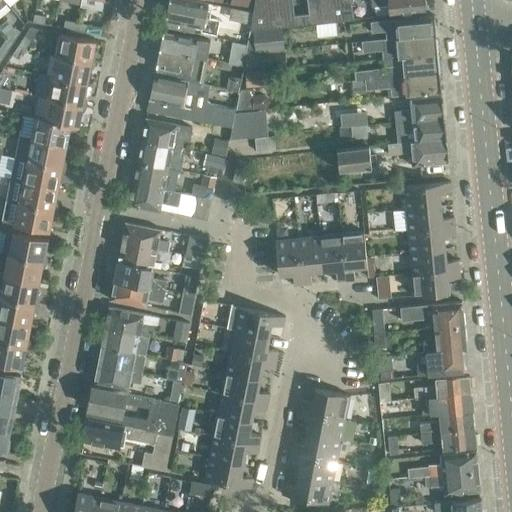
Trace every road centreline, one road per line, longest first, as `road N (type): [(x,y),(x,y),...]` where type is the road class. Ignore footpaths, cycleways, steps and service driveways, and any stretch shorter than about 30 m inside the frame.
road 1 (residential): [(39,511),(140,0)]
road 2 (tertiary): [(511,422),(473,29)]
road 3 (residential): [(261,511),(299,318),(280,300),(228,286),(237,224)]
